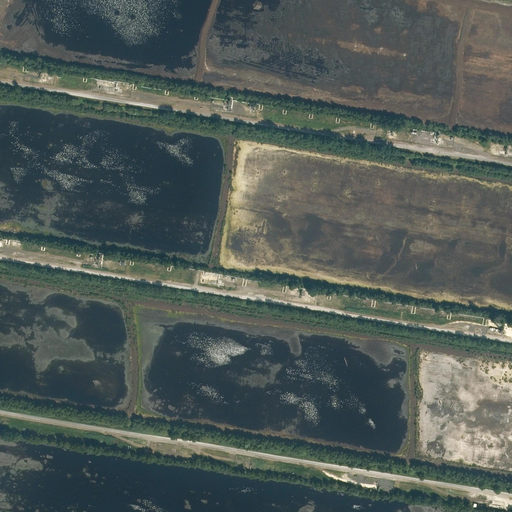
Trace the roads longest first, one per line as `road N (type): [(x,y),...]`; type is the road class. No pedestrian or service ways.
road 1 (track): [(0,254),(511,338)]
road 2 (track): [(511,493),(0,410)]
road 3 (track): [(0,79),(511,160)]
